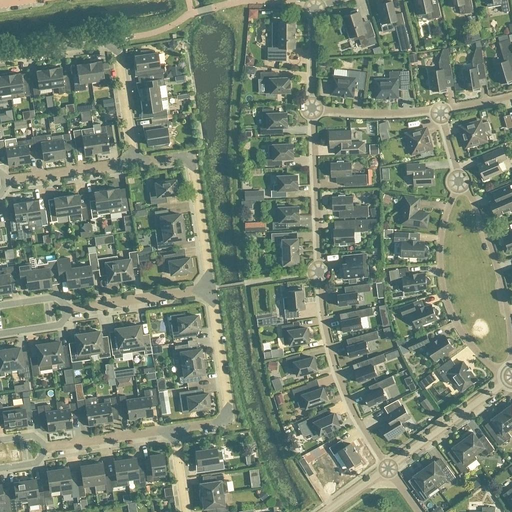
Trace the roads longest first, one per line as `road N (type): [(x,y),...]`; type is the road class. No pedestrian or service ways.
road 1 (residential): [(386,468),(355,418),(326,336),(311,111)]
road 2 (residential): [(459,184),(443,227),(444,296),(464,339),(511,377)]
road 3 (residential): [(511,377),(494,255),(459,184)]
road 4 (residential): [(171,430),(229,421),(210,289)]
road 5 (residential): [(210,289),(187,156),(132,164)]
road 6 (unclassified): [(386,468),(511,377)]
road 7 (residential): [(70,310),(210,289)]
road 8 (residential): [(311,111),(441,112)]
road 9 (residential): [(46,449),(171,430)]
road 10 (residential): [(9,183),(132,164)]
road 11 (residential): [(132,164),(112,42)]
